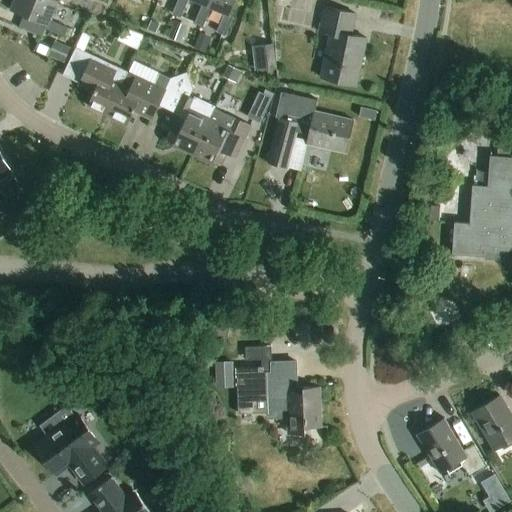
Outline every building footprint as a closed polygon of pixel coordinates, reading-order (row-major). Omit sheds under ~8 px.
[(47,0),(14,0),(10,10),(23,16),(18,29),(45,40),(49,31),(64,37),(67,30),(49,22),(56,4),(47,0)] [(181,18),(189,0),(187,0),(177,0),(172,14),(181,18)] [(203,28),(211,10),(207,8),(210,0),(187,0),(189,0),(201,6),(193,23),(203,28)] [(210,0),(207,8),(211,10),(224,15),(216,33),(225,37),(233,17),(230,16),(236,0),(210,0)] [(354,15),(324,8),(318,33),(329,35),(320,78),(355,86),(366,39),(350,36),(354,15)] [(150,21),(147,30),(155,34),(159,25),(150,21)] [(137,47),(143,34),(124,25),(118,39),(137,47)] [(173,25),(168,38),(180,44),(186,30),(173,25)] [(192,51),(204,56),(211,38),(199,33),(192,51)] [(55,42),(48,57),(64,65),(71,49),(55,42)] [(252,47),(255,71),(276,69),(274,44),(252,47)] [(87,107),(107,115),(122,84),(127,72),(76,49),(63,77),(79,84),(78,87),(93,94),(87,107)] [(226,79),(236,84),(241,72),(232,67),(226,79)] [(134,110),(151,119),(159,102),(169,79),(161,75),(159,80),(156,79),(154,85),(127,72),(122,84),(107,115),(127,125),(134,110)] [(172,146),(192,155),(214,109),(189,98),(192,90),(187,73),(169,79),(159,102),(151,119),(152,119),(158,105),(169,111),(161,127),(171,132),(167,140),(174,143),(172,146)] [(281,92),(275,118),(279,119),(280,118),(299,123),(296,133),(307,135),(305,145),(345,155),(353,122),(313,112),(315,104),(316,101),(281,92)] [(260,124),(265,113),(252,106),(246,118),(260,124)] [(375,120),(376,111),(361,108),(359,117),(375,120)] [(214,109),(192,155),(212,165),(213,162),(220,165),(235,135),(244,140),(250,126),(232,118),(228,127),(211,119),(215,110),(214,109)] [(279,119),(267,165),(286,170),(296,133),(299,123),(280,118),(279,119)] [(497,157),(509,158),(510,149),(504,148),(497,148),(497,149),(497,157)] [(0,180),(11,174),(0,154),(0,180)] [(497,157),(489,157),(486,188),(472,187),(470,224),(453,223),(451,255),(482,258),(483,250),(511,252),(511,158),(509,158),(497,157)] [(430,221),(439,222),(440,208),(431,207),(430,221)] [(207,336),(227,338),(228,327),(208,325),(207,336)] [(295,389),(294,363),(270,364),(271,374),(262,374),(262,367),(237,368),(238,414),(268,413),(267,402),(272,402),(272,406),(286,406),(287,436),(304,435),(304,429),(320,429),(319,388),(295,389)] [(232,367),(220,368),(221,387),(233,386),(232,367)] [(511,418),(499,396),(471,413),(494,451),(511,440),(511,418)] [(84,483),(106,466),(92,447),(98,443),(76,414),(35,446),(57,475),(70,465),(84,483)] [(461,450),(443,419),(415,436),(438,474),(459,462),(467,476),(485,466),(472,444),(461,450)] [(148,511),(133,491),(125,497),(112,479),(89,495),(101,511),(148,511)] [(496,499),(486,504),(489,511),(497,511),(511,505),(500,480),(489,485),(496,499)]
